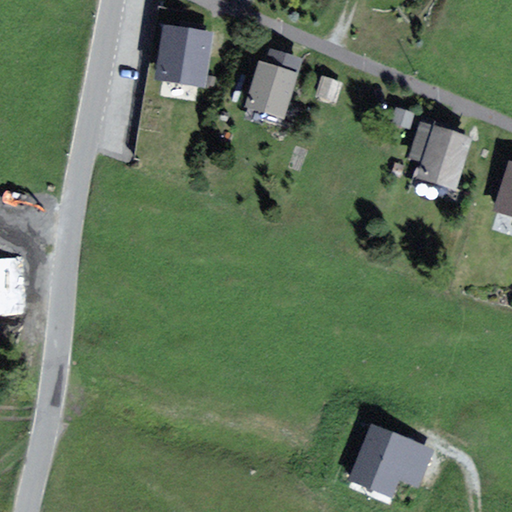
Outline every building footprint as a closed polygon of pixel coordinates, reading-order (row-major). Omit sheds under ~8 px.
[(202,85),(209,38),(167,31),(160,79),(202,85)] [(282,117),(299,62),(271,54),(268,66),(261,65),(249,107),(282,117)] [(454,188),(470,142),(437,130),(421,177),(454,188)] [(511,215),(511,163),(511,164),(498,212),(511,215)] [(0,282),(17,282),(16,263),(0,263),(0,282)] [(430,451),(372,429),(352,481),(391,496),(399,476),(417,483),(430,451)]
